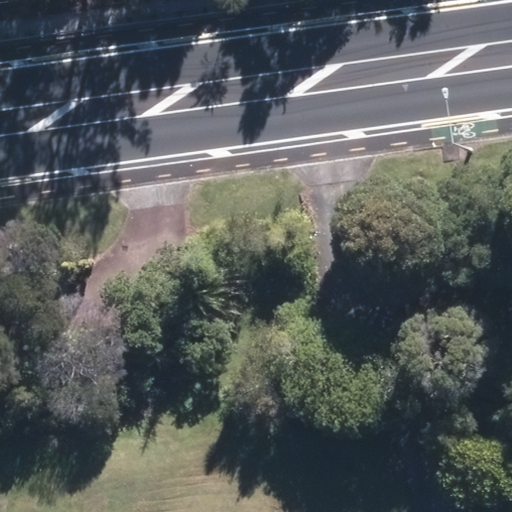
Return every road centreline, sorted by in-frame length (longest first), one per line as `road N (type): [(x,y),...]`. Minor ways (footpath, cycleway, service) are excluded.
road 1 (secondary): [(511,62),(0,129)]
road 2 (unknown): [(453,70),(445,353),(420,511)]
